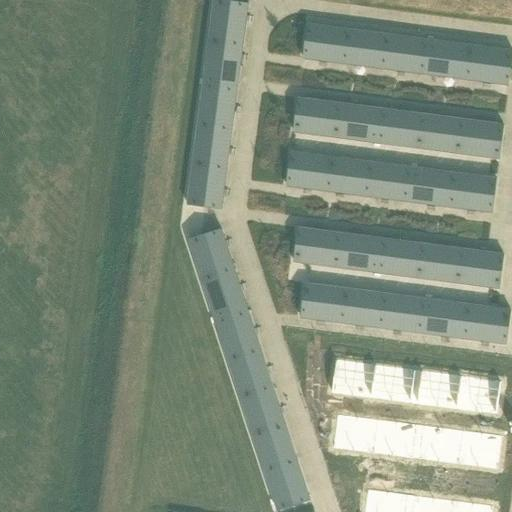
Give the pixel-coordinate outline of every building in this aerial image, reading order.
[(215,0),(210,40),(244,45),(249,5),(215,0)] [(344,65),(349,31),(309,25),(304,60),(344,65)] [(383,70),(387,36),(349,31),(344,65),(383,70)] [(422,75),(426,41),(387,36),(383,70),(422,75)] [(239,83),(244,45),(210,40),(205,79),(239,83)] [(426,41),(422,75),(431,76),(435,42),(426,41)] [(470,81),(474,47),(435,42),(431,76),(470,81)] [(511,52),(474,47),(470,81),(510,86),(511,68),(511,52)] [(204,88),(238,93),(239,83),(205,79),(204,88)] [(233,131),(238,93),(204,88),(199,127),(233,131)] [(335,139),(339,105),(299,100),(295,134),(335,139)] [(335,139),(374,144),(378,110),(339,105),(335,139)] [(378,110),(374,144),(383,145),(387,111),(378,110)] [(383,145),(422,150),(426,116),(387,111),(383,145)] [(465,121),(426,116),(422,150),(460,155),(465,121)] [(465,121),(460,155),(500,160),(505,126),(465,121)] [(228,170),(233,131),(199,127),(193,166),(228,170)] [(288,187),(328,192),(332,158),(292,153),(288,187)] [(328,192),(366,197),(371,163),(332,158),(328,192)] [(405,202),(410,168),(371,163),(366,197),(405,202)] [(222,210),(228,170),(193,166),(188,206),(222,210)] [(410,168),(405,202),(414,204),(419,170),(410,168)] [(419,170),(414,204),(453,209),(457,175),(419,170)] [(457,175),(453,209),(493,214),(497,180),(457,175)] [(295,263),(335,269),(340,234),(299,229),(295,263)] [(202,279),(235,269),(222,230),(189,241),(202,279)] [(374,274),(378,240),(340,234),(335,269),(374,274)] [(374,274),(383,275),(387,241),(378,240),(374,274)] [(426,246),(387,241),(383,275),(422,280),(426,246)] [(460,285),(465,251),(426,246),(422,280),(460,285)] [(465,251),(460,285),(500,290),(505,256),(465,251)] [(202,279),(214,316),(247,306),(235,269),(202,279)] [(302,319),(342,324),(346,290),(306,285),(302,319)] [(385,295),(346,290),(342,324),(380,329),(385,295)] [(424,300),(385,295),(380,329),(419,334),(424,300)] [(428,335),(433,301),(424,300),(419,334),(428,335)] [(433,301),(428,335),(467,340),(471,306),(433,301)] [(250,315),(247,306),(214,316),(217,325),(250,315)] [(511,311),(471,306),(467,340),(507,346),(511,311)] [(229,362),(262,352),(250,315),(217,325),(229,362)] [(274,389),(262,352),(229,362),(241,399),(274,389)] [(286,426),(274,389),(241,399),(253,436),(286,426)] [(311,501),(286,426),(253,436),(278,511),(311,501)]
